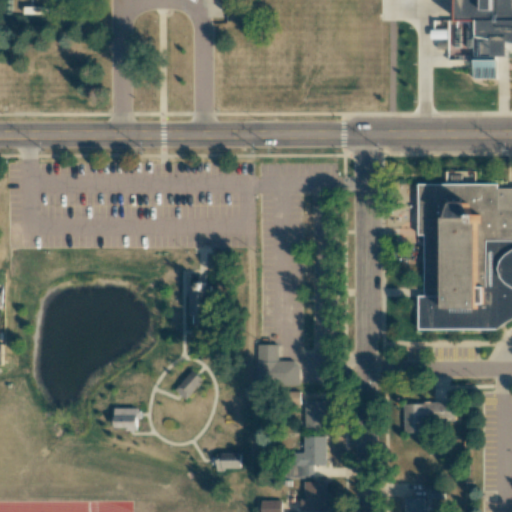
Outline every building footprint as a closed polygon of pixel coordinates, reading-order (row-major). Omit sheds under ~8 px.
[(511,0),(458,0),(459,19),(480,20),(480,57),(474,58),(474,77),(497,77),(497,47),(511,46),(511,0)] [(417,185),(496,184),(496,189),(511,189),(511,323),(498,330),(418,331),(418,295),(425,295),(424,235),(418,235),(417,185)] [(198,283),(198,278),(207,278),(207,283),(212,282),(212,313),(209,313),(209,322),(196,322),(196,313),(192,313),(192,283),(198,283)] [(278,345),(258,344),(257,384),(297,384),(298,361),(278,361),(278,345)] [(194,369),(204,379),(186,398),(175,388),(194,369)] [(326,429),(326,400),(305,400),(305,428),(326,429)] [(403,433),(426,433),(427,423),(455,423),(455,403),(404,402),(403,433)] [(115,407),(115,425),(137,426),(138,407),(115,407)] [(326,464),(325,436),(304,436),(304,453),(291,453),(291,477),(313,476),(313,465),(326,464)] [(217,453),(217,470),(224,470),(224,467),(241,467),(241,452),(222,452),(222,453),(217,453)] [(326,511),(326,482),(304,481),(304,500),(300,500),(300,511),(326,511)] [(423,511),(424,498),(404,497),(404,511),(423,511)] [(259,511),(281,511),(282,500),(260,500),(259,511)]
